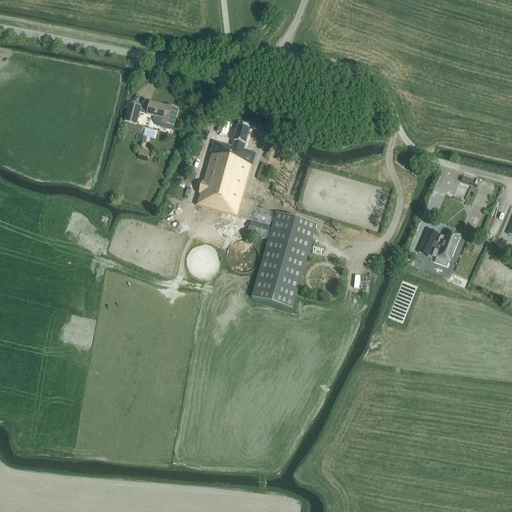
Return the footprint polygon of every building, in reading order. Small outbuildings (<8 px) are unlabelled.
[(155,117),(154,121),(158,127),(173,131),(179,110),(166,106),(150,102),(147,115),(155,117)] [(129,105),(125,123),(136,126),(140,113),(144,114),(146,112),(140,111),(141,108),(129,105)] [(257,202),(243,198),(256,155),(244,151),(250,130),(239,127),(233,148),(214,143),(196,206),(233,217),(232,223),(250,228),(248,235),(268,241),(252,299),(293,310),(309,253),(317,226),(255,208),(257,202)] [(140,150),(138,157),(148,159),(150,153),(140,150)] [(441,236),(433,257),(437,258),(435,263),(447,267),(451,258),(460,236),(449,232),(446,238),(441,236)]
